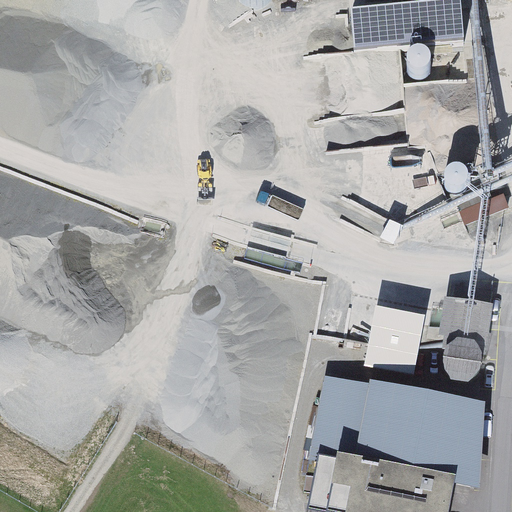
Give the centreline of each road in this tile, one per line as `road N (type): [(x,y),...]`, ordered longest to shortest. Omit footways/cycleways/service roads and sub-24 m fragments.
road 1 (track): [(59,511),(164,340),(193,245),(196,0)]
road 2 (track): [(511,255),(503,268),(381,256),(272,208),(157,208),(0,147)]
